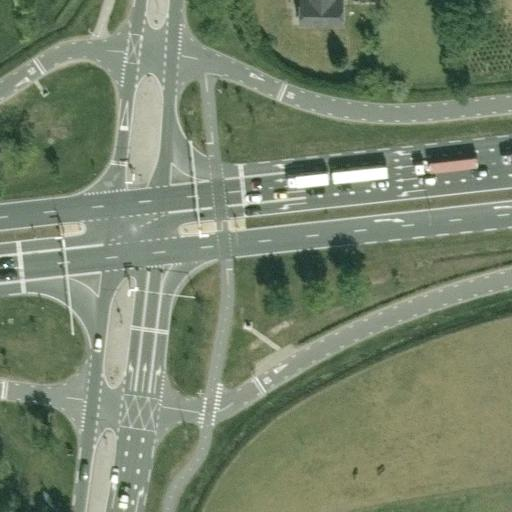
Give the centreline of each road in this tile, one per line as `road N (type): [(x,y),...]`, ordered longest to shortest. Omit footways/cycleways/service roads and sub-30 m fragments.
road 1 (unclassified): [(511,276),(359,328),(218,411),(140,405)]
road 2 (primary): [(156,252),(511,212)]
road 3 (primary): [(511,159),(161,199)]
road 4 (unclassified): [(170,55),(221,64),(344,110),(511,103)]
road 5 (secondary): [(140,405),(156,252)]
road 6 (secondary): [(133,52),(113,204)]
road 7 (secondary): [(161,199),(170,55)]
road 8 (secondary): [(106,257),(92,400)]
road 9 (unclassified): [(0,90),(56,56),(133,52)]
